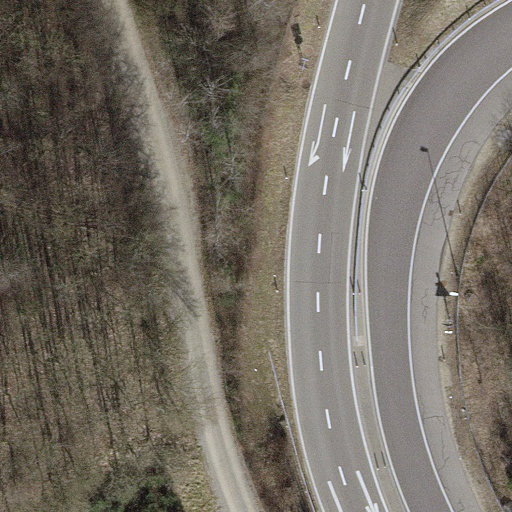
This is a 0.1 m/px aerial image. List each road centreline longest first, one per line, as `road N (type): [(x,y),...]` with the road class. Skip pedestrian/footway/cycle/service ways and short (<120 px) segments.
road 1 (track): [(111,0),(182,236),(217,438),(246,511)]
road 2 (motorway): [(367,0),(321,235),(328,416),(352,511)]
road 3 (motorway): [(440,511),(413,442),(396,359),(394,268),(406,191),(438,122),(483,64),(511,44)]
